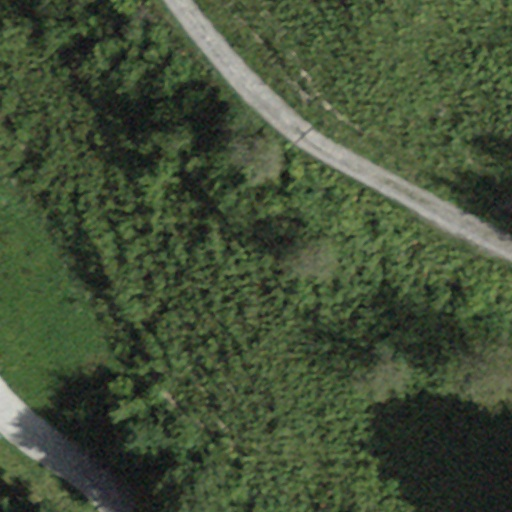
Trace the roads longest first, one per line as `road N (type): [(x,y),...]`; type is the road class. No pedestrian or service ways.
road 1 (track): [(172,0),(236,81),(339,157),(511,253)]
road 2 (track): [(0,408),(118,511)]
